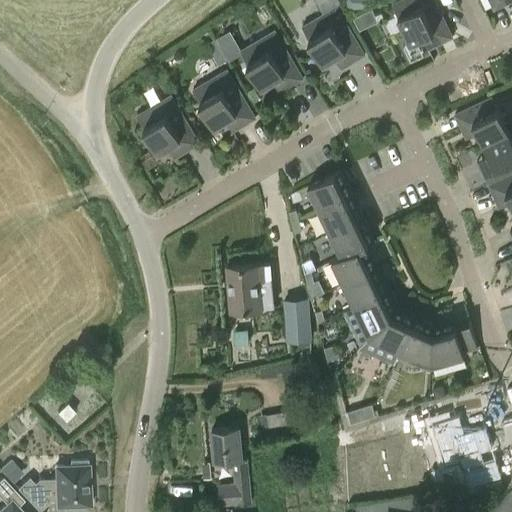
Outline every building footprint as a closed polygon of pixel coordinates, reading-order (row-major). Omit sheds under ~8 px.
[(398,16),(398,17),(410,42),(422,37),(428,49),(452,37),(434,0),(399,0),(392,4),(398,16)] [(511,0),(489,0),(494,9),(511,0)] [(364,54),(336,6),(302,26),(309,38),(308,38),(323,63),(334,56),(341,68),(364,54)] [(378,20),(372,8),(354,18),(359,29),(378,20)] [(247,62),(261,87),(272,80),(280,92),(303,78),(274,30),(240,50),(247,62)] [(221,63),(239,53),(227,32),(209,42),(221,63)] [(199,101),(214,126),(225,119),(232,131),(255,117),(227,69),(192,89),(199,101)] [(176,157),(199,143),(171,95),(136,115),(143,127),(158,151),(169,145),(176,157)] [(478,133),(484,144),(509,131),(498,108),(492,96),(454,115),(466,139),(478,133)] [(476,161),(488,185),(511,172),(511,136),(509,131),(484,144),(489,155),(476,161)] [(308,185),(319,209),(352,193),(340,170),(308,185)] [(511,172),(488,185),(499,208),(511,202),(511,172)] [(330,233),(363,217),(352,193),(319,209),(330,233)] [(289,209),(292,222),(299,219),(296,207),(289,209)] [(332,259),(332,260),(374,240),(363,217),(330,233),(341,255),(332,259)] [(294,230),(302,229),(299,219),(292,222),(294,230)] [(332,260),(343,283),(376,267),(365,245),(374,241),(374,240),(332,260)] [(302,260),(305,272),(311,270),(308,258),(302,260)] [(230,311),(261,309),(260,306),(274,305),(273,278),(263,278),(262,263),(227,267),(227,273),(230,311)] [(354,306),(387,291),(378,273),(376,267),(343,283),(354,306)] [(314,279),(311,270),(305,272),(307,281),(314,279)] [(354,306),(369,337),(396,309),(387,291),(354,306)] [(283,298),(286,341),(311,339),(308,297),(283,298)] [(394,364),(400,351),(415,318),(396,309),(369,337),(358,348),(394,364)] [(318,322),(324,320),(322,310),(316,312),(318,322)] [(468,317),(434,326),(431,365),(464,355),(463,351),(477,347),(468,317)] [(400,351),(431,365),(434,326),(415,318),(400,351)] [(324,346),(327,358),(338,355),(335,343),(324,346)] [(284,386),(307,379),(303,365),(281,372),(284,386)] [(57,411),(65,420),(75,411),(67,402),(57,411)] [(371,403),(358,406),(362,417),(374,414),(371,403)] [(358,406),(346,410),(350,421),(362,417),(358,406)] [(296,409),(270,411),(271,426),(297,424),(296,409)] [(460,492),(508,477),(493,431),(454,442),(448,423),(421,431),(435,473),(451,468),(460,492)] [(232,459),(234,483),(217,485),(218,505),(252,502),(248,458),(242,459),(239,428),(211,430),(213,461),(232,459)] [(26,472),(17,480),(29,494),(38,486),(36,484),(42,484),(42,498),(70,498),(69,454),(41,454),(41,474),(36,474),(31,478),(26,472)] [(0,511),(21,511),(16,506),(24,498),(3,476),(0,478),(0,495),(6,502),(0,507),(0,511)]
